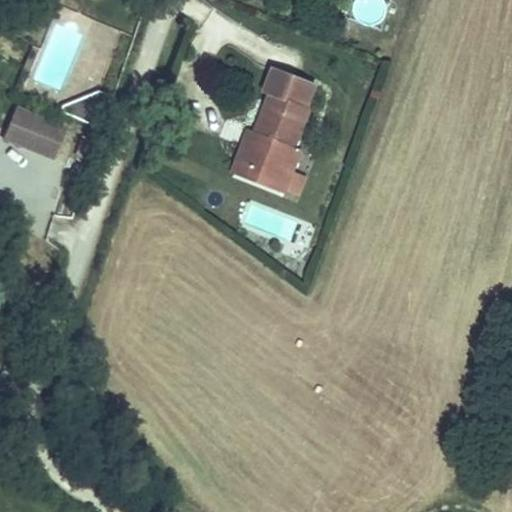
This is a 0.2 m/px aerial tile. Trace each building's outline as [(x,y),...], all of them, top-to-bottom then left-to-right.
[(286,97),(271,139),(279,142),(265,182),(304,197),(311,176),(318,156),(313,154),(327,111),(286,97)] [(58,158),(66,122),(12,110),(3,146),(58,158)] [(249,177),(265,182),(279,142),(271,139),(264,136),(249,177)] [(100,154),(94,173),(107,178),(114,159),(100,154)] [(311,176),(304,197),(318,201),(326,181),(311,176)]
